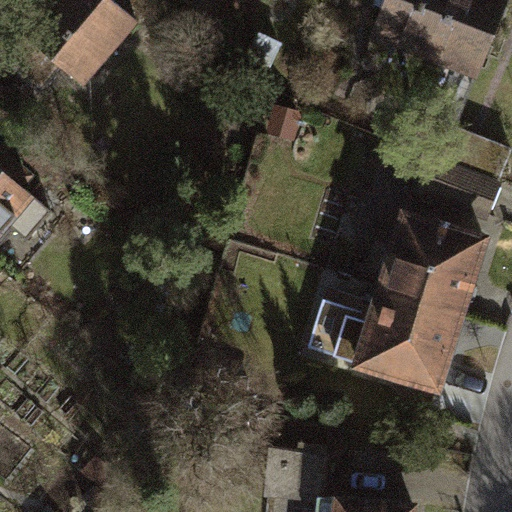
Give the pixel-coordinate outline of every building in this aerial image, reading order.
[(103,0),(52,0),(0,65),(0,150),(10,159),(72,82),(87,94),(139,29),(103,0)] [(384,0),(367,44),(476,87),(511,0),(384,0)] [(305,121),(280,113),(272,138),(296,146),(305,121)] [(501,189),(511,161),(511,153),(427,120),(414,154),(426,159),(501,189)] [(501,189),(426,159),(410,198),(486,228),(501,189)] [(0,251),(40,207),(0,172),(0,251)] [(393,212),(369,292),(468,321),(492,242),(393,212)] [(369,292),(346,372),(444,401),(468,321),(369,292)] [(417,511),(325,505),(328,461),(272,457),(268,507),(313,510),(312,511),(417,511)]
